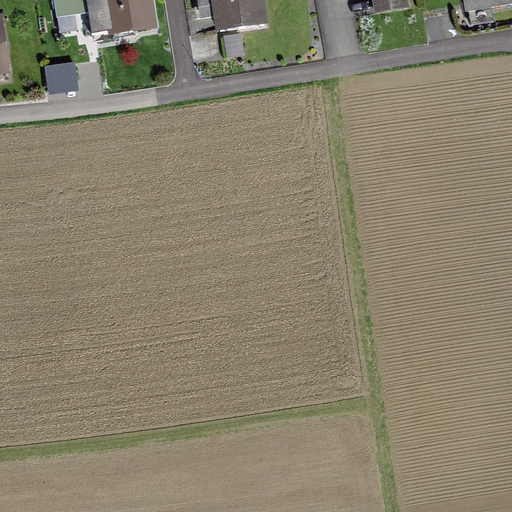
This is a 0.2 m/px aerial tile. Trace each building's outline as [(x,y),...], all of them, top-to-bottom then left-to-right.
[(54,0),(58,17),(87,12),(86,2),(85,0),(54,0)] [(95,0),(86,2),(87,12),(91,36),(151,26),(147,0),(95,0)] [(220,32),(264,25),(259,0),(199,0),(200,8),(216,6),(220,32)] [(404,0),(372,0),(375,14),(406,9),(404,0)] [(511,0),(465,0),(467,12),(511,3),(511,0)] [(80,91),(76,63),(45,67),(49,96),(80,91)]
